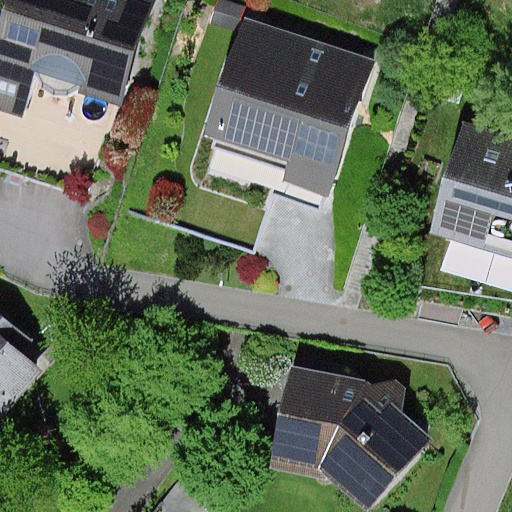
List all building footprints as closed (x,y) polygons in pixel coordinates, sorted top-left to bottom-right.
[(158,0),(12,0),(3,31),(0,30),(0,111),(24,119),(39,73),(83,87),(81,94),(124,108),(158,0)] [(332,199),(378,61),(247,18),(207,138),(291,165),(285,183),(332,199)] [(109,104),(88,98),(81,119),(102,126),(109,104)] [(511,137),(466,124),(433,235),(511,258),(511,137)] [(0,421),(45,370),(25,353),(36,341),(0,310),(0,421)] [(370,382),(294,366),(274,462),(323,472),(367,511),(372,511),(437,441),(406,414),(409,391),(397,380),(376,387),(370,382)] [(209,511),(217,502),(182,477),(156,511),(209,511)]
